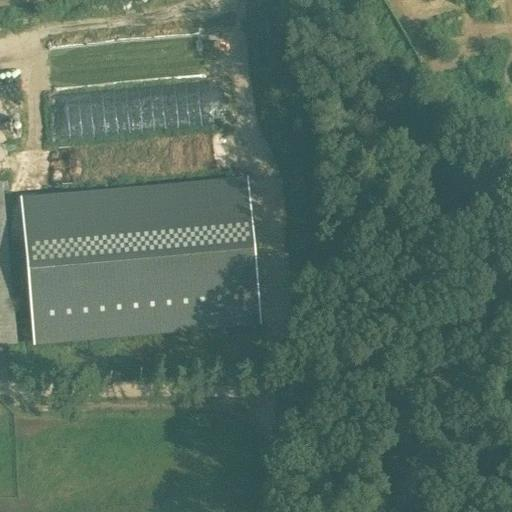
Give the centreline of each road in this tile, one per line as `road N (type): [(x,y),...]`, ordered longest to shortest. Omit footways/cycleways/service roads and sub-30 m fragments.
road 1 (track): [(0,387),(61,393),(511,385)]
road 2 (unknown): [(268,390),(289,511)]
